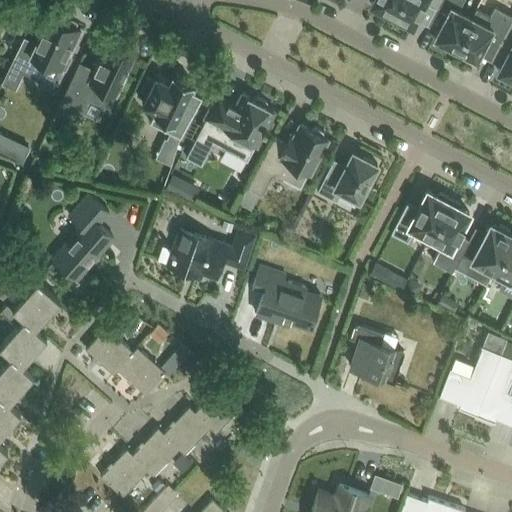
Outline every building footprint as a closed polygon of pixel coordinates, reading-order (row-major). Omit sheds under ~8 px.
[(18,0),(17,3),(32,10),(36,0),(18,0)] [(372,0),(371,3),(381,8),(379,11),(390,17),(398,0),(372,0)] [(398,0),(390,17),(401,22),(402,19),(412,25),(419,12),(425,1),(436,7),(439,0),(398,0)] [(462,0),(439,0),(436,7),(447,12),(434,36),(445,42),(443,45),(454,50),(472,15),(459,8),(462,0)] [(472,15),(454,50),(464,56),(466,53),(477,58),(489,35),(499,41),(511,16),(511,13),(495,5),(490,14),(477,7),(472,15)] [(15,55),(3,81),(16,87),(24,70),(35,75),(43,58),(65,68),(71,56),(67,54),(79,28),(74,25),(76,21),(65,16),(63,20),(50,13),(27,61),(15,55)] [(511,16),(499,41),(510,46),(498,69),(508,75),(507,78),(511,80),(511,16)] [(80,61),(56,111),(77,121),(89,97),(109,106),(134,52),(108,40),(101,54),(99,54),(94,65),(94,66),(94,67),(80,61)] [(155,73),(142,102),(154,108),(152,113),(153,113),(149,121),(182,137),(198,104),(186,98),(194,81),(172,71),(168,79),(155,73)] [(214,102),(186,155),(201,163),(213,142),(225,148),(225,147),(247,159),(255,144),(274,108),(267,104),(267,100),(258,95),(254,98),(243,92),(237,104),(232,102),(228,109),(214,102)] [(247,186),(239,201),(251,207),(259,192),(261,194),(272,172),(283,177),(284,176),(300,185),(308,171),(309,171),(327,136),(323,134),(323,130),(316,126),(312,128),(301,123),(295,135),(291,143),(286,140),(285,142),(273,135),(247,186)] [(0,131),(0,147),(2,148),(8,135),(0,131)] [(378,162),(353,149),(345,163),(334,158),(317,189),(337,200),(342,189),(359,198),(368,181),(371,183),(377,171),(374,169),(378,162)] [(173,172),(166,186),(179,193),(186,179),(173,172)] [(415,227),(430,234),(450,196),(439,191),(438,194),(427,188),(421,201),(421,200),(414,214),(403,208),(391,231),(408,240),(415,227)] [(114,235),(98,222),(109,210),(88,191),(69,213),(81,224),(53,255),(77,277),(114,235)] [(459,205),(461,202),(450,196),(430,234),(442,241),(433,259),(453,269),(455,265),(469,237),(459,232),(463,223),(463,222),(469,210),(459,205)] [(224,219),(222,227),(231,230),(234,222),(224,219)] [(500,223),(499,226),(491,222),(480,243),(469,237),(455,265),(475,275),(482,262),(494,268),(511,233),(509,232),(511,229),(500,223)] [(186,265),(216,275),(222,257),(244,264),(254,232),(239,227),(233,244),(180,226),(168,262),(185,268),(186,265)] [(511,233),(494,268),(505,274),(498,288),(511,295),(511,233)] [(376,261),(370,272),(386,280),(392,269),(376,261)] [(25,293),(13,306),(36,326),(48,312),(60,299),(20,263),(14,270),(31,286),(25,293)] [(320,294),(304,288),(306,285),(284,277),(286,273),(260,264),(259,265),(253,284),(264,288),(256,311),(271,317),(272,312),(310,325),(320,294)] [(2,275),(0,277),(0,294),(3,298),(14,286),(2,275)] [(410,275),(403,287),(416,293),(419,287),(417,279),(410,275)] [(364,279),(359,293),(367,296),(372,282),(364,279)] [(442,292),(437,301),(445,305),(450,296),(442,292)] [(7,301),(1,308),(18,324),(12,330),(0,344),(22,364),(35,350),(47,336),(36,326),(13,306),(7,301)] [(126,323),(132,312),(122,306),(115,317),(126,323)] [(466,318),(463,326),(470,329),(473,321),(466,318)] [(394,381),(401,361),(405,350),(382,342),(386,331),(356,320),(350,335),(360,339),(351,365),(394,381)] [(155,324),(149,331),(160,341),(168,331),(163,326),(158,321),(156,322),(155,324)] [(114,371),(118,367),(134,349),(133,349),(106,324),(86,347),(114,371)] [(450,367),(439,394),(460,402),(458,405),(476,413),(501,351),(506,339),(507,336),(488,329),(470,375),(450,367)] [(501,351),(476,413),(495,420),(496,416),(511,422),(511,379),(511,376),(511,341),(506,339),(501,351)] [(181,342),(174,350),(183,358),(188,351),(190,349),(189,349),(186,346),(181,342)] [(0,344),(0,357),(5,362),(0,366),(0,393),(9,401),(22,388),(34,374),(22,364),(0,344)] [(134,349),(118,367),(146,391),(166,369),(137,344),(133,349),(134,349)] [(190,356),(183,364),(190,371),(197,363),(190,356)] [(194,410),(210,425),(216,431),(242,403),(221,383),(195,409),(194,410)] [(0,435),(9,425),(21,411),(9,401),(0,393),(0,435)] [(194,410),(195,409),(190,403),(164,430),(163,431),(179,446),(185,451),(210,425),(194,410)] [(154,473),(179,446),(163,431),(164,430),(158,425),(133,451),(132,452),(148,467),(154,473)] [(221,438),(216,443),(221,447),(226,442),(221,438)] [(122,493),(148,467),(132,452),(133,451),(127,446),(101,473),(122,493)] [(183,452),(174,461),(182,469),(191,460),(183,452)] [(375,473),(370,486),(384,491),(389,477),(375,473)] [(158,478),(152,484),(157,489),(163,483),(158,478)] [(362,511),(369,493),(340,483),(336,495),(319,489),(312,507),(318,509),(317,511),(362,511)] [(443,511),(447,501),(428,495),(427,499),(406,492),(399,511),(443,511)] [(207,511),(234,511),(219,499),(207,511)] [(447,501),(443,511),(466,511),(464,511),(466,507),(447,501)]
